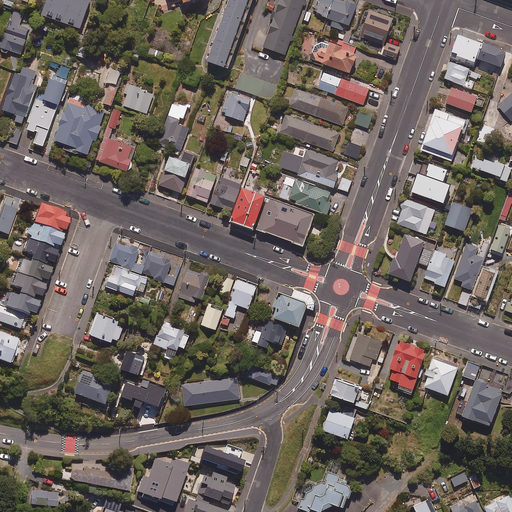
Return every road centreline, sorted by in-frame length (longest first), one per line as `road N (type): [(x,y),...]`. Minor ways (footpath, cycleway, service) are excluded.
road 1 (tertiary): [(449,0),(343,289)]
road 2 (tertiary): [(275,408),(171,435),(88,442),(0,433)]
road 3 (residential): [(109,199),(343,289)]
road 4 (residential): [(343,289),(511,349)]
road 5 (residential): [(109,199),(55,337)]
road 6 (tertiary): [(343,289),(301,384),(275,408)]
